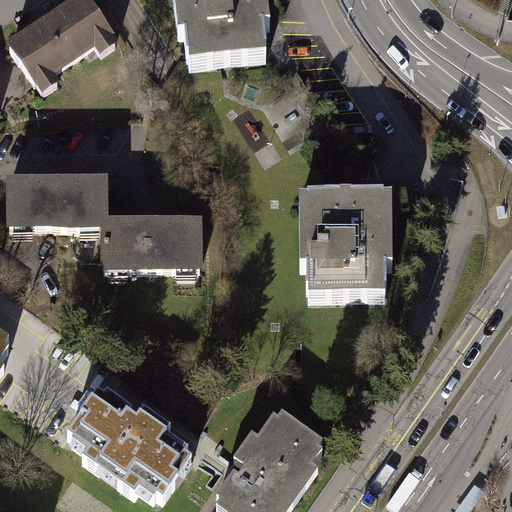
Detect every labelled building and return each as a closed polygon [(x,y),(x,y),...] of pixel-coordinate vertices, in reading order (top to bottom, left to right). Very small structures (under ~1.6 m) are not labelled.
[(86,0),(85,0),(8,51),(40,98),(116,41),(86,0)] [(273,0),(177,0),(184,80),(279,72),(273,0)] [(59,193),(7,193),(7,248),(105,247),(105,286),(197,285),(196,232),(157,232),(115,233),(115,192),(59,193)] [(402,216),(309,215),(308,311),(401,312),(402,216)] [(0,350),(0,382),(14,360),(0,350)] [(104,403),(68,456),(152,511),(167,511),(198,466),(104,403)] [(282,423),(216,511),(294,511),(333,460),(282,423)]
